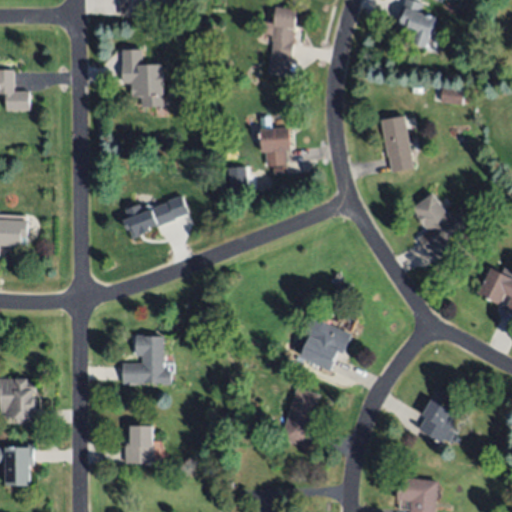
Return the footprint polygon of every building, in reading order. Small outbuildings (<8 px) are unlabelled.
[(160,0),(161,3),(143,4),(144,15),(122,16),(122,7),(120,7),(119,0),(160,0)] [(436,17),(426,47),(413,42),(413,44),(400,39),(405,24),(397,21),(404,0),(414,0),(423,3),(420,11),(436,17)] [(287,75),(268,72),(273,40),(271,40),(272,35),(259,33),(261,21),(274,23),(276,5),(298,8),(287,75)] [(167,63),(165,107),(143,106),(144,94),(135,93),(136,80),(123,80),(124,47),(147,48),(147,62),(167,63)] [(0,94),(0,70),(14,70),(14,94),(0,94)] [(462,105),(440,102),(442,87),(463,89),(462,105)] [(404,115),(414,167),(392,171),(390,156),(388,157),(381,120),(404,115)] [(286,163),(267,164),(266,152),(261,153),(260,130),(290,128),(291,150),(286,150),(286,163)] [(237,170),(226,171),(225,161),(236,160),(237,170)] [(433,193),(452,218),(457,213),(466,225),(446,239),(453,248),(436,260),(420,238),(430,231),(413,208),(433,193)] [(182,198),(189,215),(175,219),(176,222),(158,228),(159,230),(133,240),(130,234),(127,235),(123,225),(127,223),(125,218),(129,216),(127,209),(140,204),(143,211),(182,198)] [(490,224),(478,235),(471,227),(484,216),(490,224)] [(0,218),(28,220),(27,236),(22,236),(22,246),(1,245),(1,256),(0,255),(0,218)] [(511,309),(507,307),(511,297),(505,293),(500,304),(479,293),(491,268),(511,278),(511,309)] [(352,335),(315,319),(299,358),(330,372),(338,353),(343,355),(352,335)] [(171,383),(123,383),(123,362),(143,362),(142,354),(137,354),(137,335),(163,335),(163,371),(171,371),(171,383)] [(0,378),(28,378),(28,381),(36,381),(36,422),(17,422),(17,418),(6,418),(6,413),(0,413),(0,378)] [(298,387),(320,394),(305,445),(282,438),(298,387)] [(458,416),(440,442),(419,428),(426,417),(422,414),(432,398),(458,416)] [(154,461),(125,462),(125,442),(131,442),(130,426),(152,425),(152,446),(154,446),(154,461)] [(0,447),(33,447),(34,464),(29,464),(29,483),(6,484),(5,463),(0,463),(0,447)] [(203,476),(202,467),(212,466),(213,475),(203,476)] [(439,482),(434,511),(410,511),(412,501),(396,499),(399,476),(439,482)] [(233,490),(221,490),(220,481),(232,481),(233,490)]
